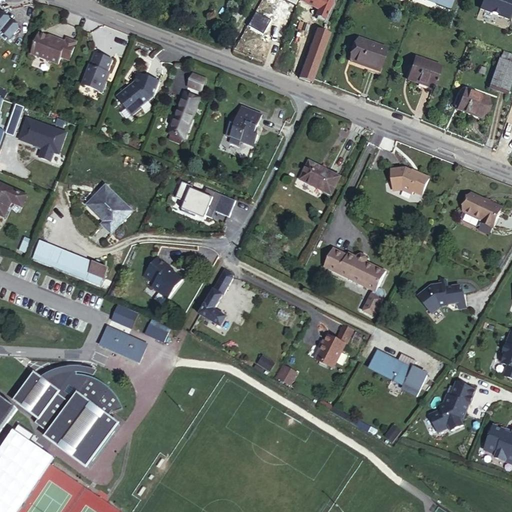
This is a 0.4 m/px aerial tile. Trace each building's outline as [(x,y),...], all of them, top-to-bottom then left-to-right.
[(299,0),(320,10),(317,16),(324,19),(333,0),(299,0)] [(421,0),(425,1),(425,0),(427,0),(437,4),(437,6),(450,10),(453,0),(421,0)] [(511,0),(483,0),(480,10),(508,20),(511,9),(511,0)] [(270,11),(260,6),(253,18),(263,24),(270,11)] [(18,29),(0,14),(0,33),(1,32),(10,39),(18,29)] [(313,83),(314,80),(331,35),(317,30),(300,78),(313,83)] [(54,40),(39,34),(31,55),(59,65),(61,58),(67,43),(54,38),(54,40)] [(386,49),(359,40),(351,62),(379,71),(386,49)] [(75,46),(67,43),(61,58),(70,61),(75,46)] [(112,61),(96,54),(91,67),(89,66),(82,86),(103,94),(107,83),(105,82),(108,73),(112,61)] [(511,56),(503,54),(501,60),(511,64),(511,81),(511,82),(511,56)] [(409,81),(418,84),(418,81),(433,86),(440,67),(416,59),(409,81)] [(511,81),(511,64),(501,60),(499,60),(489,86),(508,93),(511,82),(511,81)] [(154,97),(160,82),(138,73),(134,83),(135,85),(131,88),(128,87),(120,93),(119,99),(130,115),(140,109),(139,108),(154,97)] [(209,81),(195,75),(190,87),(204,93),(209,81)] [(418,81),(418,84),(417,86),(432,91),(433,86),(418,81)] [(458,110),(465,91),(462,90),(454,108),(458,110)] [(488,100),(465,91),(458,110),(480,118),(488,100)] [(201,100),(187,94),(171,134),(172,134),(183,139),(184,139),(194,116),(195,116),(199,107),(198,107),(201,100)] [(26,109),(17,106),(6,136),(15,139),(26,109)] [(264,116),(244,108),(237,126),(233,125),(228,137),(233,139),(231,145),(241,148),(243,143),(255,148),(260,137),(256,135),(264,116)] [(44,149),(40,158),(51,162),(54,153),(59,155),(67,134),(28,120),(20,141),(44,149)] [(183,139),(172,134),(170,140),(181,144),(183,139)] [(305,182),(332,195),(340,178),(310,163),(306,172),(309,173),(305,182)] [(405,169),(389,171),(393,192),(401,191),(411,195),(413,192),(421,196),(429,179),(405,169)] [(228,215),(235,199),(214,191),(213,194),(181,182),(176,195),(182,198),(180,206),(211,218),(214,210),(228,215)] [(27,197),(0,184),(0,215),(5,218),(12,203),(22,208),(27,197)] [(103,226),(111,234),(133,212),(107,187),(99,195),(102,197),(90,209),(105,223),(103,226)] [(503,209),(471,194),(460,217),(462,221),(476,228),(479,226),(481,223),(482,221),(494,227),(503,209)] [(102,197),(99,195),(88,206),(90,209),(102,197)] [(494,227),(482,221),(481,223),(493,229),(494,227)] [(29,255),(33,243),(26,240),(22,252),(29,255)] [(42,243),(37,255),(88,276),(89,274),(104,280),(108,269),(42,243)] [(348,256),(334,249),(325,268),(374,293),(364,313),(375,319),(384,302),(382,301),(384,296),(383,293),(379,290),(388,273),(368,263),(368,262),(367,258),(363,256),(359,257),(358,259),(350,254),(348,256)] [(88,276),(37,255),(35,260),(101,287),(104,280),(89,274),(88,276)] [(154,284),(153,287),(169,299),(183,281),(175,274),(175,275),(170,271),(172,269),(158,258),(144,276),(154,284)] [(226,272),(200,316),(221,328),(227,318),(215,312),(233,280),(233,278),(233,276),(226,272)] [(433,286),(419,296),(434,315),(442,308),(449,307),(452,313),(465,311),(463,297),(459,294),(458,288),(449,290),(444,291),(443,285),(433,286)] [(109,319),(130,329),(138,312),(117,303),(109,319)] [(153,320),(150,326),(167,333),(169,328),(153,320)] [(354,330),(344,325),(337,340),(346,345),(354,330)] [(167,333),(150,326),(146,336),(165,344),(169,335),(167,333)] [(137,361),(144,345),(108,329),(101,346),(137,361)] [(504,377),(511,380),(511,332),(511,333),(506,346),(507,346),(504,355),(506,356),(503,365),(508,367),(504,377)] [(315,359),(334,368),(346,345),(337,340),(329,336),(321,351),(320,351),(315,359)] [(148,346),(144,345),(137,361),(141,363),(148,346)] [(398,362),(378,352),(371,368),(405,385),(413,369),(412,369),(398,362)] [(401,354),(398,362),(412,369),(416,361),(401,354)] [(279,366),(266,360),(262,368),(275,374),(279,366)] [(297,373),(283,366),(276,379),(290,387),(297,373)] [(426,376),(413,369),(405,385),(403,391),(416,397),(426,376)] [(46,381),(36,373),(15,401),(40,419),(37,423),(50,433),(47,437),(89,468),(122,424),(110,416),(113,411),(115,413),(125,409),(123,406),(122,402),(119,399),(117,396),(115,393),(112,390),(105,385),(102,383),(95,380),(91,378),(84,376),(80,376),(78,376),(79,373),(74,373),(63,375),(57,377),(46,381)] [(444,405),(442,411),(430,417),(439,435),(450,429),(452,433),(464,427),(461,421),(463,420),(469,406),(471,406),(476,392),(457,384),(451,398),(447,397),(444,405)] [(0,434),(19,409),(0,395),(0,434)] [(392,442),(401,430),(393,424),(384,436),(392,442)] [(507,432),(495,428),(487,449),(499,454),(498,456),(511,462),(511,435),(506,433),(507,432)]
